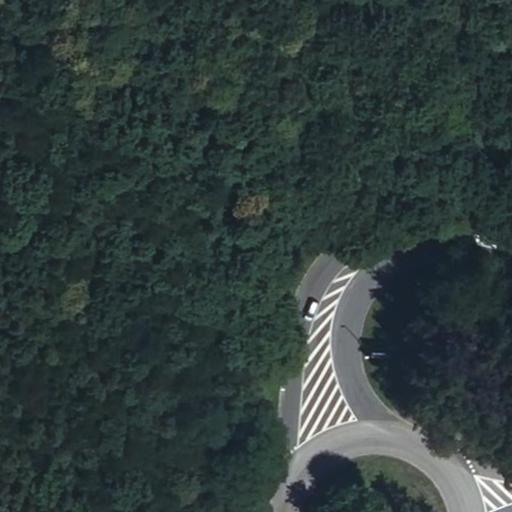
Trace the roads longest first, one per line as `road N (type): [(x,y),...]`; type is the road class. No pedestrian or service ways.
road 1 (tertiary): [(510,246),(444,216),(407,211),(358,227),(317,261),(287,350),(285,500)]
road 2 (track): [(336,242),(290,117),(0,3)]
road 3 (tertiary): [(383,437),(344,387),(335,323),(342,293),(369,263),(405,245),(446,239),(510,246)]
road 4 (secondary): [(383,437),(323,452),(285,500)]
